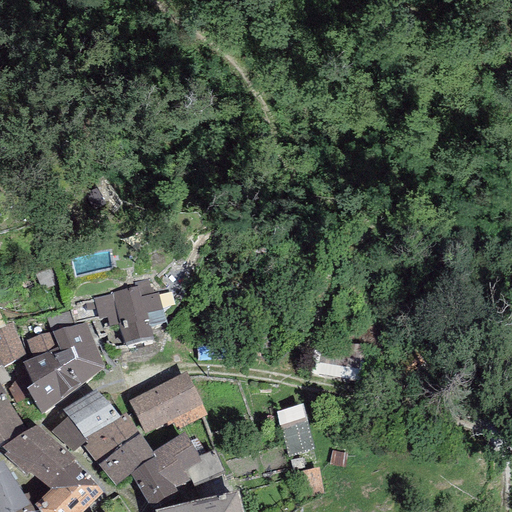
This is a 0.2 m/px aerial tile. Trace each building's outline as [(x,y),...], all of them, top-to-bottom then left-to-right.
[(113,295),(94,299),(99,320),(107,318),(109,327),(119,325),(125,346),(153,340),(146,314),(162,310),(158,293),(153,294),(152,287),(150,287),(148,279),(135,283),(135,286),(112,293),(113,295)] [(33,385),(27,389),(41,415),(80,386),(106,368),(87,324),(54,333),(59,348),(32,359),(23,362),(33,385)] [(12,325),(0,328),(0,357),(4,365),(25,356),(12,325)] [(26,341),(32,359),(59,348),(54,333),(26,341)] [(430,368),(410,349),(392,367),(412,386),(430,368)] [(307,354),(308,377),(348,375),(347,352),(307,354)] [(0,446),(27,430),(0,386),(9,380),(1,365),(0,365),(0,446)] [(186,372),(128,401),(145,433),(202,405),(186,372)] [(96,391),(62,411),(68,417),(84,439),(119,417),(96,391)] [(202,405),(145,433),(149,442),(207,416),(202,405)] [(302,405),(276,412),(288,457),(316,450),(302,405)] [(86,442),(82,446),(98,466),(139,434),(124,414),(119,417),(84,439),(86,442)] [(68,417),(52,431),(73,453),(82,446),(86,442),(84,439),(68,417)] [(48,488),(74,460),(76,459),(37,425),(2,447),(7,452),(4,455),(26,477),(29,473),(48,488)] [(184,433),(153,453),(156,457),(130,475),(150,507),(187,489),(195,488),(225,474),(215,450),(199,456),(184,433)] [(153,453),(139,434),(98,466),(116,486),(130,475),(156,457),(153,453)] [(74,460),(48,488),(50,490),(35,505),(39,511),(82,511),(103,493),(92,479),(74,460)] [(2,461),(0,462),(0,511),(15,511),(31,502),(28,494),(24,496),(2,461)] [(242,511),(238,491),(155,511),(154,511),(242,511)] [(34,511),(31,502),(15,511),(34,511)]
